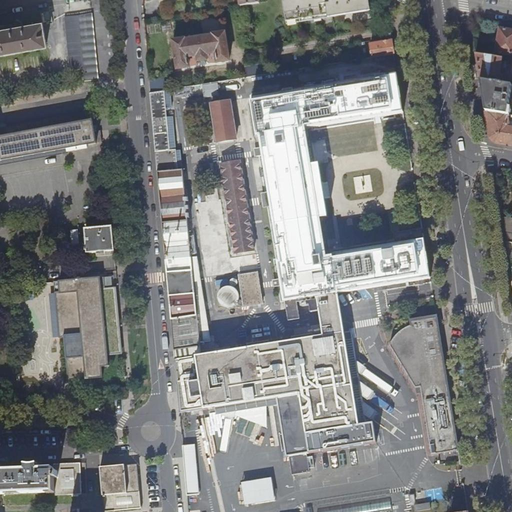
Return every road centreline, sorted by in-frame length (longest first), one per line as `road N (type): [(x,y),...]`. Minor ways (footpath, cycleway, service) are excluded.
road 1 (residential): [(155,411),(133,87)]
road 2 (primary): [(450,157),(480,335)]
road 3 (primary): [(480,335),(509,511)]
road 4 (primary): [(428,7),(450,157)]
road 5 (residential): [(137,444),(0,453)]
road 6 (residential): [(0,109),(133,87)]
